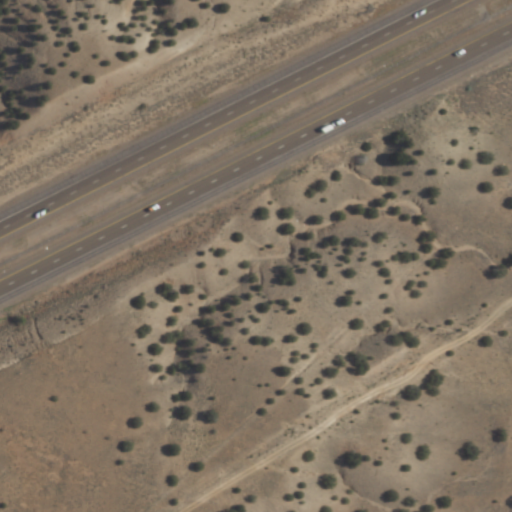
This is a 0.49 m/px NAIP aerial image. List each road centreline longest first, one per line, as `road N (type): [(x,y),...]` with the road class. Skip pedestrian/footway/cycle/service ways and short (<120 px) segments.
road 1 (motorway): [(0,286),(511,28)]
road 2 (motorway): [(460,0),(0,233)]
